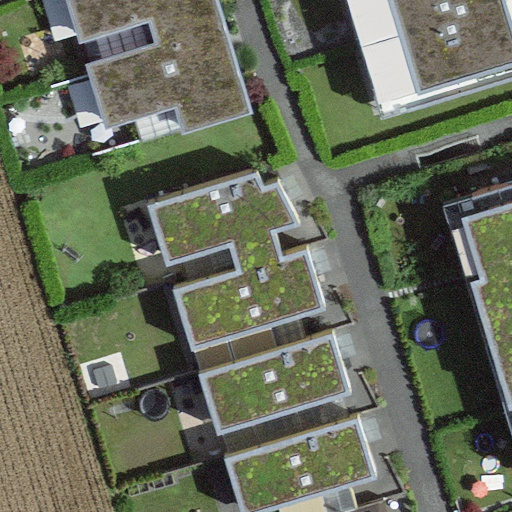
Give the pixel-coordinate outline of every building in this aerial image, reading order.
[(143,14),(154,50),(218,29),(209,0),(64,0),(75,35),(143,14)] [(511,75),(511,0),(374,0),(407,107),(511,75)] [(218,29),(154,50),(83,71),(100,127),(167,106),(177,140),(246,119),(218,29)] [(149,272),(289,226),(266,154),(126,200),(149,272)] [(511,178),(472,190),(511,322),(511,178)] [(289,226),(149,272),(176,353),(316,308),(289,226)] [(316,308),(176,353),(204,440),(344,395),(316,308)] [(344,395),(204,440),(226,511),(250,511),(369,474),(344,395)]
